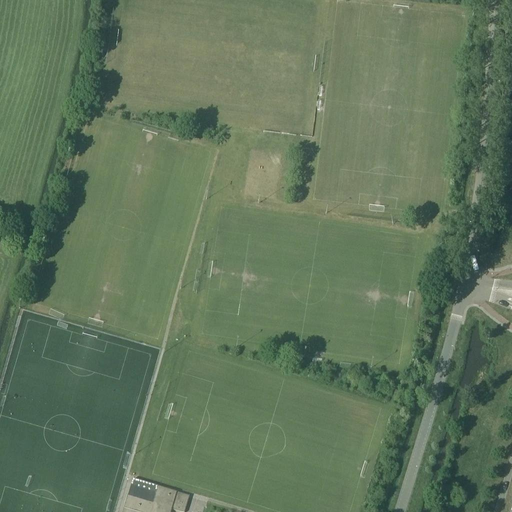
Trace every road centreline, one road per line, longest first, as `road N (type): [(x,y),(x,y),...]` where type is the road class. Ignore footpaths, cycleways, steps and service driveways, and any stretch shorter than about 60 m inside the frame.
road 1 (unclassified): [(463,281),(494,0)]
road 2 (unclassified): [(463,281),(401,511)]
